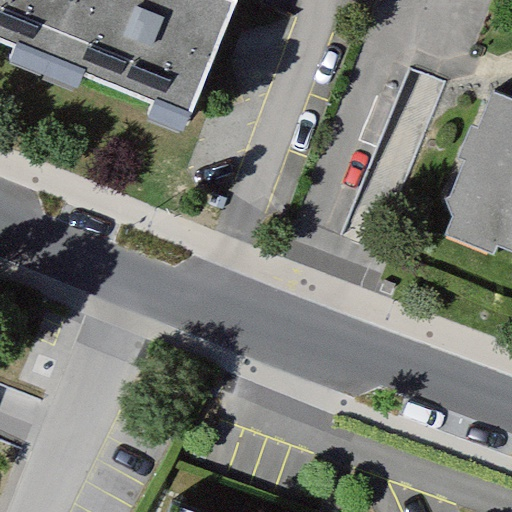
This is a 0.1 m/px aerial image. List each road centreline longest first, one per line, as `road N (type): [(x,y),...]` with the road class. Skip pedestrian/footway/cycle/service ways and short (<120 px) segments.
road 1 (residential): [(511,409),(0,208)]
road 2 (unknown): [(384,311),(466,89),(481,63),(496,55),(511,60)]
